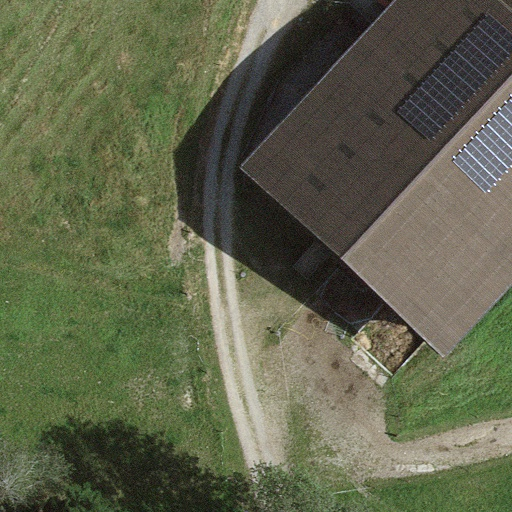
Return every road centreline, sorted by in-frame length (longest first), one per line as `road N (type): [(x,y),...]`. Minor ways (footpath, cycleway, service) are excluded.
road 1 (track): [(284,0),(232,133),(227,212),(244,373),(282,511)]
road 2 (track): [(511,444),(402,469),(264,467)]
